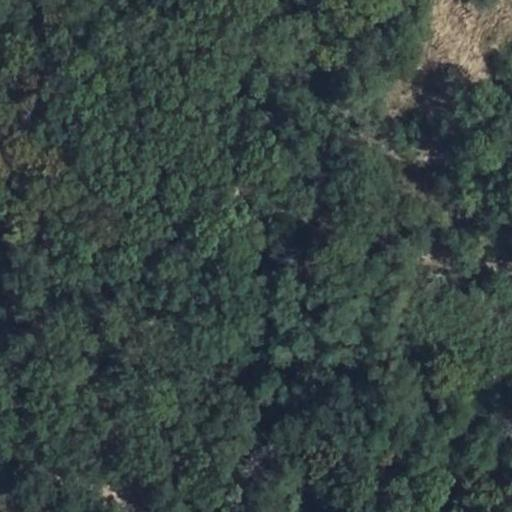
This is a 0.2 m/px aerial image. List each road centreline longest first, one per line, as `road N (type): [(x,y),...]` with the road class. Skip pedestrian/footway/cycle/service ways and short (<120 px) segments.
road 1 (track): [(122,493),(127,484),(97,372),(95,308),(103,285),(135,254),(214,202),(241,194),(395,258),(511,273)]
road 2 (track): [(0,443),(122,493),(139,511)]
